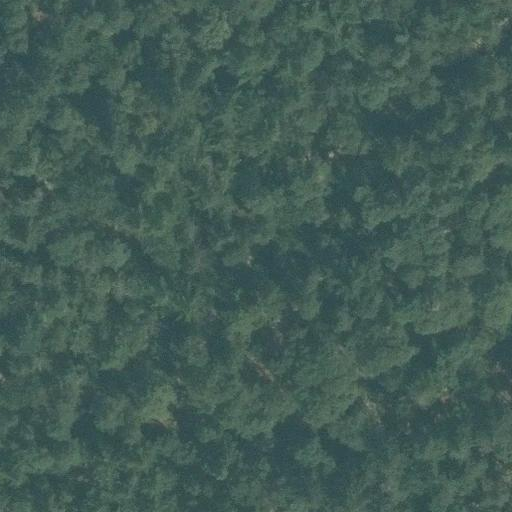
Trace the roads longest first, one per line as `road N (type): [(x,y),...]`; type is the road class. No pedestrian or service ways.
road 1 (track): [(22,511),(153,383),(286,190),(401,73),(490,0)]
road 2 (track): [(359,0),(401,73),(511,347)]
